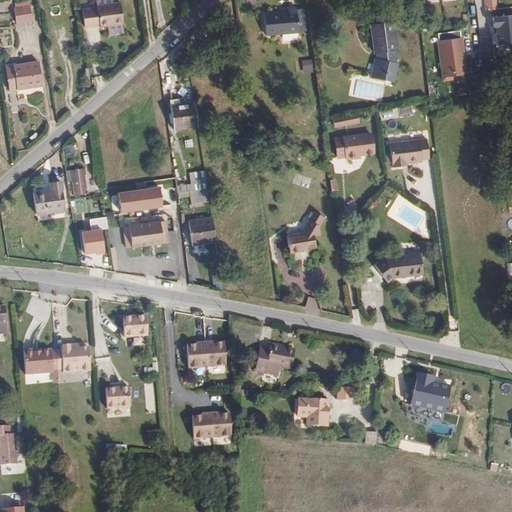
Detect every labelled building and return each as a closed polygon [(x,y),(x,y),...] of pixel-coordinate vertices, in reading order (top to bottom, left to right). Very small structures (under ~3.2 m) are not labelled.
[(117,29),(123,28),(124,28),(122,7),(114,9),(117,29)] [(101,31),(109,30),(117,29),(114,9),(99,11),(99,12),(83,14),(85,30),(101,28),(101,31)] [(29,13),(13,15),(15,30),(31,27),(29,13)] [(295,38),(295,36),(291,15),(291,13),(283,14),(284,18),(259,22),(262,43),(295,38)] [(291,15),(295,36),(302,35),(299,13),(291,15)] [(493,43),(511,42),(511,13),(492,14),(493,43)] [(388,78),(397,79),(399,67),(397,67),(395,55),(400,54),(396,27),(386,28),(385,25),(372,27),(376,57),(379,57),(380,63),(377,63),(374,83),(387,86),(388,78)] [(117,29),(118,37),(121,37),(121,39),(126,38),(125,33),(124,33),(123,28),(117,29)] [(110,39),(118,37),(117,29),(109,30),(110,39)] [(438,39),(440,78),(467,76),(465,37),(438,39)] [(511,51),(511,43),(495,44),(495,52),(511,51)] [(38,71),(5,75),(8,99),(41,94),(38,71)] [(395,87),(397,79),(388,78),(387,86),(395,87)] [(201,130),(198,105),(179,108),(169,109),(172,134),(201,130)] [(334,126),(360,123),(359,114),(333,117),(334,126)] [(375,134),(339,139),(342,157),(351,156),(352,159),(365,157),(364,154),(378,152),(375,134)] [(403,164),(408,163),(423,161),(422,160),(430,159),(427,138),(390,144),(393,168),(403,166),(403,164)] [(65,176),(68,190),(72,189),(74,200),(80,199),(86,198),(83,179),(85,179),(84,172),(65,176)] [(192,174),(193,180),(208,178),(207,172),(192,174)] [(194,185),(194,191),(210,189),(208,178),(193,180),(194,185)] [(121,212),(163,206),(160,185),(118,191),(121,212)] [(176,187),(177,194),(194,191),(194,185),(176,187)] [(210,189),(194,191),(196,204),(212,203),(210,189)] [(60,193),(49,193),(50,200),(35,203),(37,222),(63,218),(60,193)] [(80,199),(74,200),(77,221),(88,220),(85,201),(81,202),(80,199)] [(305,236),(288,239),(292,257),(310,253),(310,251),(318,249),(316,239),(322,238),(321,231),(319,231),(325,220),(315,214),(305,233),(305,236)] [(81,230),(84,254),(105,252),(103,228),(108,227),(107,216),(90,218),(91,229),(81,230)] [(132,229),(124,231),(128,253),(135,251),(155,248),(170,246),(167,224),(159,225),(132,229)] [(194,259),(219,256),(216,232),(207,233),(200,234),(191,235),(194,259)] [(419,263),(389,267),(392,288),(422,284),(419,263)] [(144,316),(122,318),(123,338),(145,337),(144,316)] [(70,345),(64,346),(66,373),(89,372),(88,348),(70,349),(70,345)] [(208,371),(207,346),(198,347),(198,349),(188,349),(189,372),(208,371)] [(215,346),(207,346),(208,371),(227,370),(226,346),(215,347),(215,346)] [(293,350),(290,349),(269,346),(268,350),(258,348),(254,374),(264,375),(265,367),(290,371),(293,350)] [(53,372),(51,351),(35,352),(35,350),(24,351),(25,374),(53,372)] [(62,373),(61,350),(51,351),(53,372),(54,384),(63,384),(62,373)] [(50,374),(26,374),(26,383),(51,382),(50,374)] [(449,384),(416,374),(406,407),(439,417),(449,384)] [(129,388),(105,389),(106,409),(130,408),(129,388)] [(343,408),(344,394),(332,393),(330,407),(343,408)] [(323,406),(305,407),(306,429),(324,429),(323,406)] [(209,415),(210,439),(229,438),(227,415),(218,416),(218,414),(209,415)] [(191,440),(210,439),(209,415),(199,415),(199,417),(190,418),(191,440)] [(8,429),(0,428),(0,465),(0,467),(15,467),(13,437),(9,437),(8,429)] [(364,446),(375,447),(376,434),(365,434),(364,446)]
